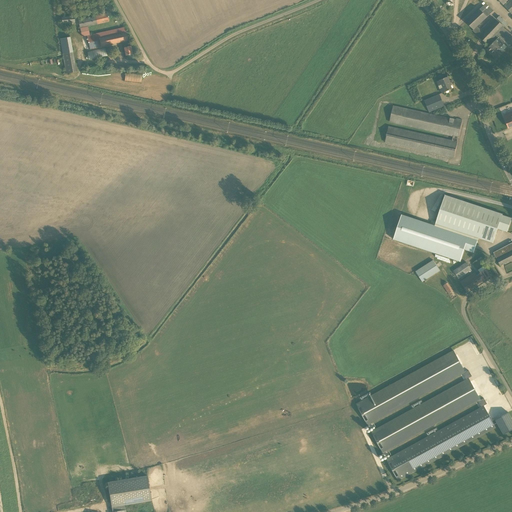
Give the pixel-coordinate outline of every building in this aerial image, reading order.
[(499,0),(504,5),(511,13),(511,0),(509,0),(506,4),(505,3),(508,0),(499,0)] [(481,30),(477,27),(493,11),(486,3),(466,22),(474,29),(473,30),(486,43),(487,42),(491,46),(487,50),(496,59),(502,52),(507,47),(503,43),(498,37),(494,41),(490,37),(492,35),(493,36),(504,26),(493,16),(481,30)] [(80,28),(97,24),(109,21),(107,13),(96,16),(78,20),(80,28)] [(128,47),(127,41),(128,40),(125,27),(87,36),(90,49),(123,42),(126,56),(133,54),(131,46),(128,47)] [(66,74),(76,72),(73,52),(70,37),(60,39),(62,54),(66,74)] [(89,60),(107,57),(105,48),(87,52),(89,60)] [(445,92),(452,89),(450,83),(451,83),(448,77),(436,82),(441,93),(445,92)] [(440,94),(438,95),(437,93),(434,94),(435,96),(424,100),(429,112),(444,106),(440,94)] [(385,142),(454,158),(458,142),(457,142),(458,137),(459,137),(462,121),(462,120),(457,119),(457,120),(393,105),(390,121),(454,135),(452,140),(389,126),(385,142)] [(502,214),(445,195),(436,224),(493,243),(497,229),(507,232),(511,218),(502,215),(502,214)] [(402,215),(393,240),(460,262),(464,250),(473,253),(478,240),(435,226),(402,215)] [(511,242),(493,252),(497,259),(500,266),(511,259),(511,242)] [(422,282),(440,271),(433,260),(415,271),(422,282)] [(465,262),(452,271),(458,279),(463,275),(465,277),(472,272),(465,262)] [(484,280),(488,277),(490,276),(486,269),(484,271),(483,270),(476,275),(474,272),(461,281),(467,291),(484,280)] [(449,294),(453,291),(447,283),(443,285),(449,294)] [(459,363),(453,351),(382,389),(355,404),(367,425),(462,374),(465,380),(370,432),(382,453),(477,401),(480,408),(385,460),(397,481),(495,428),(483,406),(486,404),(483,398),(479,400),(468,379),(471,377),(468,370),(464,372),(463,370),(459,363)] [(511,418),(509,412),(495,420),(504,435),(511,430),(511,418)] [(107,482),(112,511),(126,511),(125,506),(151,501),(147,475),(107,482)]
